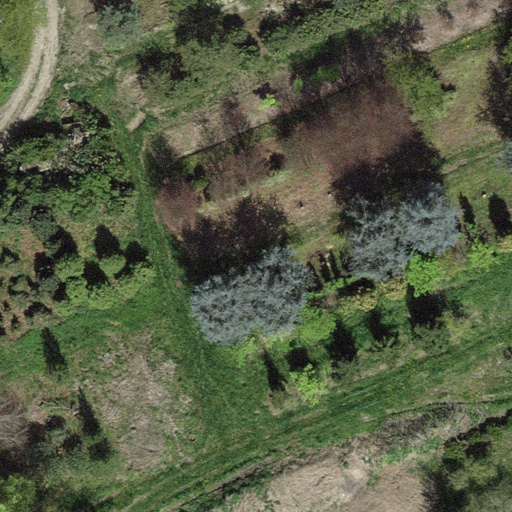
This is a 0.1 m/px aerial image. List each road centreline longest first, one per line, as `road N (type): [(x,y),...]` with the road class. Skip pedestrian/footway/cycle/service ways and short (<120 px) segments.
road 1 (track): [(55,0),(59,39),(0,139)]
road 2 (track): [(0,402),(60,511)]
